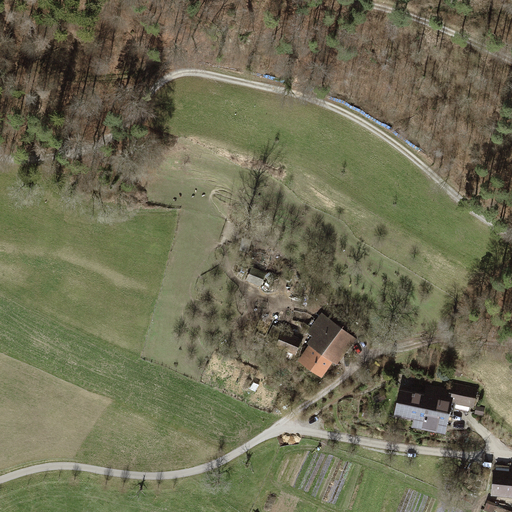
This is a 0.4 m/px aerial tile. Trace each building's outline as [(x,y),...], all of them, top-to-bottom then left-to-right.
[(251,239),(244,238),(241,249),(248,251),(251,239)] [(253,268),(249,277),(261,283),(266,274),(253,268)] [(315,337),(299,360),(323,377),(352,335),(323,315),(313,329),(307,324),(303,329),(315,337)] [(277,326),(271,338),(297,350),(301,340),(283,332),(284,329),(277,326)] [(428,394),(402,389),(397,414),(416,418),(417,416),(426,418),(424,426),(445,430),(451,401),(474,405),(477,390),(454,386),(453,392),(429,387),(428,394)] [(477,406),(476,413),(484,414),(485,407),(477,406)] [(511,473),(495,472),(493,492),(511,493),(511,473)]
